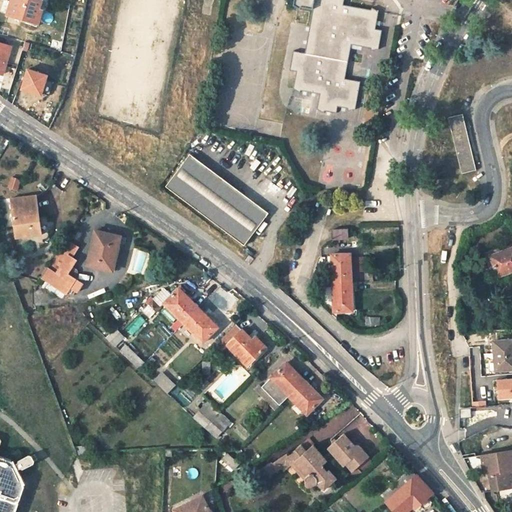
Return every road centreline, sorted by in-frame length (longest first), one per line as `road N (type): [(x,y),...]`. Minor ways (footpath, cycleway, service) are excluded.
road 1 (tertiary): [(390,413),(244,283),(0,109)]
road 2 (unclassified): [(415,211),(414,141),(478,0)]
road 3 (residential): [(511,85),(482,106),(492,199),(465,216)]
road 4 (unclassified): [(420,347),(415,211)]
road 5 (residential): [(465,216),(450,268),(456,349)]
